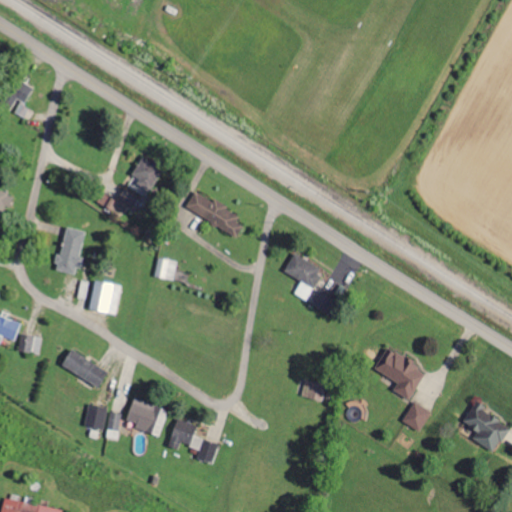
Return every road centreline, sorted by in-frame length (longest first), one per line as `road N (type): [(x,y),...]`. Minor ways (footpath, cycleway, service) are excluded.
road 1 (residential): [(279,200),(241,381),(221,401),(50,301),(24,269),(22,252),(64,62)]
road 2 (secondary): [(511,348),(0,23)]
